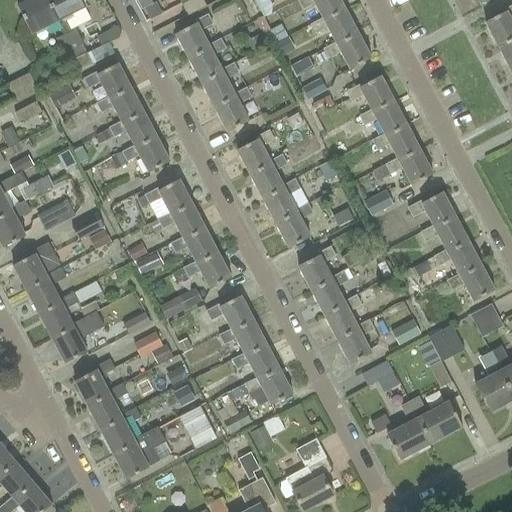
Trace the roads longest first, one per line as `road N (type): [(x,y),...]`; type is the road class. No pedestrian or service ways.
road 1 (residential): [(388,511),(117,0)]
road 2 (residential): [(511,261),(374,0)]
road 3 (residential): [(103,511),(43,397)]
road 4 (residential): [(402,511),(511,458)]
